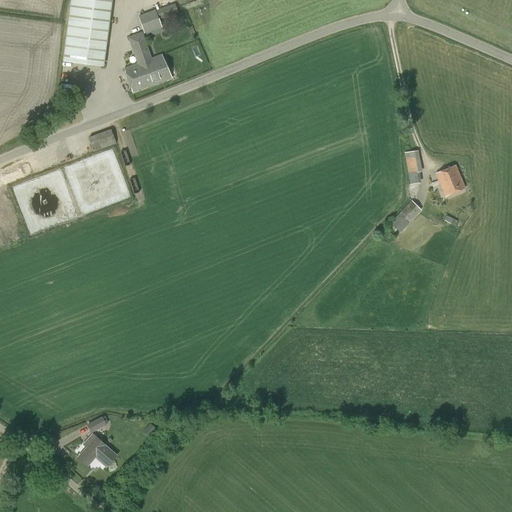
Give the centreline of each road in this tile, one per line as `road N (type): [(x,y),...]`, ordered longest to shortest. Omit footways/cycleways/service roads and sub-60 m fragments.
road 1 (unclassified): [(396,15),(341,26),(0,160)]
road 2 (unclassified): [(111,511),(0,429)]
road 3 (unclassified): [(511,60),(396,15)]
